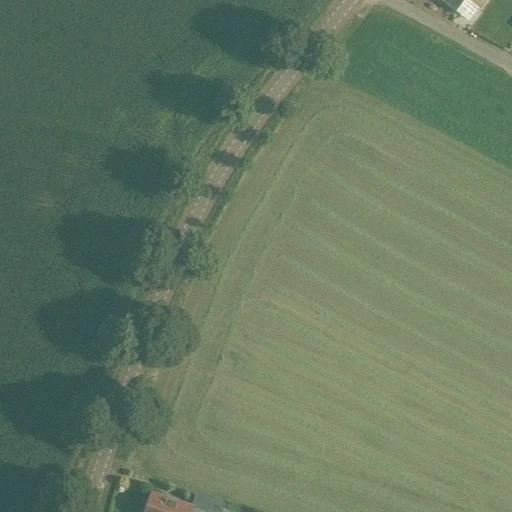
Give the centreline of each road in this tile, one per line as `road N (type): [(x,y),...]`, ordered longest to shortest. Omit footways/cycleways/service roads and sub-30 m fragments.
road 1 (unclassified): [(84,511),(181,241),(225,160),(350,0)]
road 2 (unclassified): [(511,63),(388,0)]
